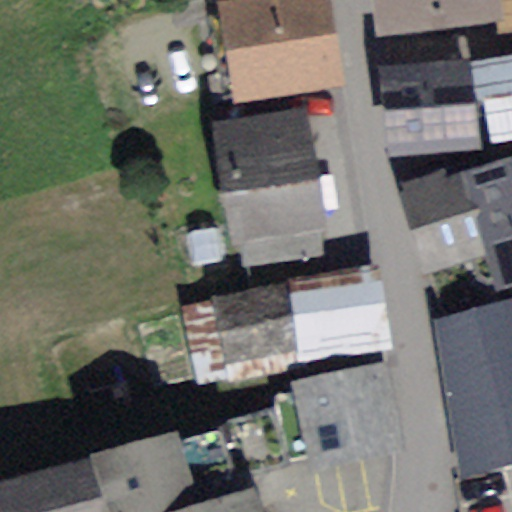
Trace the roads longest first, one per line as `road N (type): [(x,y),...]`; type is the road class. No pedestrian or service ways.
road 1 (residential): [(406,511),(409,371),(352,149),(340,65)]
road 2 (residential): [(340,65),(511,40)]
